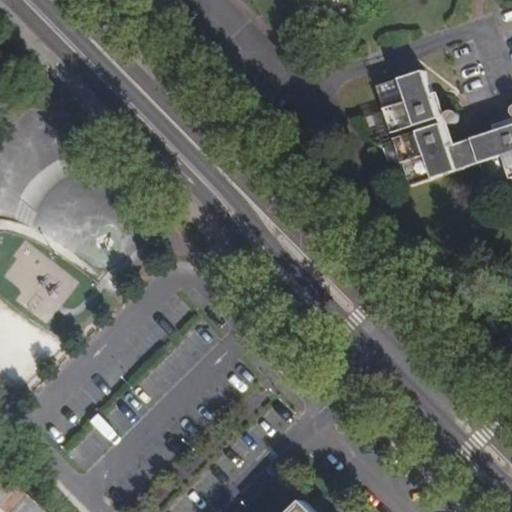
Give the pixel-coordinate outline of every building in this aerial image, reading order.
[(328,0),(300,0),(303,8),(328,0)] [(417,126),(439,118),(425,74),(380,88),(394,133),(417,126)] [(451,113),(447,116),(449,124),(451,125),(455,125),(458,124),(459,121),(460,118),(459,115),(457,114),(454,112),(451,113)] [(447,116),(439,118),(417,126),(419,133),(442,126),(449,124),(447,116)] [(442,126),(419,133),(397,140),(412,186),(456,172),(449,148),(442,126)] [(511,127),(449,148),(456,172),(481,165),(488,187),(511,179),(511,127)] [(41,511),(0,477),(0,509),(3,511),(41,511)] [(317,511),(307,502),(296,511),(317,511)]
